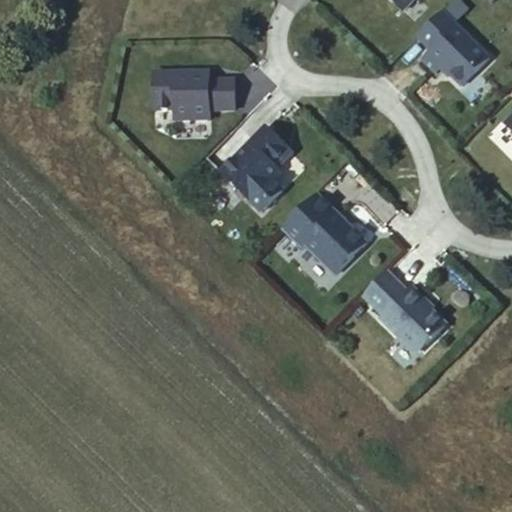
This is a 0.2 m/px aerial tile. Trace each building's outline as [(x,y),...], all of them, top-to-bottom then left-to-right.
[(384,0),(400,16),(416,0),(384,0)] [(441,19),(415,46),(428,59),(419,68),(432,81),(439,74),(459,95),(487,66),(441,19)] [(175,78),(152,77),(151,115),(171,115),(171,126),(206,126),(206,118),(231,118),(232,88),(207,87),(207,78),(184,78),(184,80),(175,80),(175,78)] [(511,118),(502,129),(511,139),(511,118)] [(277,196),(268,187),(276,180),(273,177),(269,172),(285,157),(263,135),(218,180),(256,217),(277,196)] [(285,157),(269,172),(273,177),(289,161),(285,157)] [(309,200),(275,235),(294,254),(297,251),(327,281),(359,249),(344,234),(338,234),(325,222),(329,219),(309,200)] [(380,278),(358,301),(367,310),(390,288),(380,278)] [(390,288),(367,310),(378,321),(375,324),(407,356),(414,356),(439,331),(418,310),(420,307),(406,293),(400,298),(390,288)]
